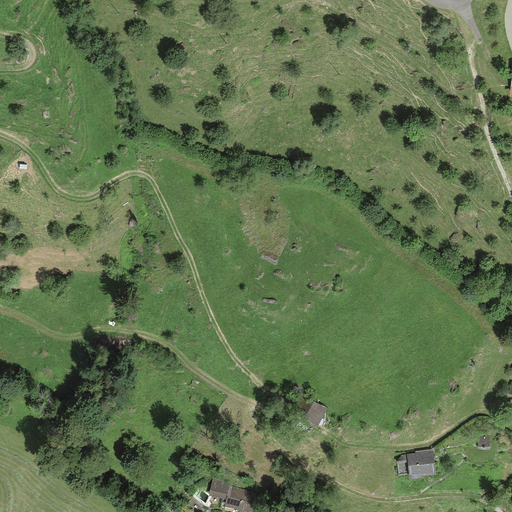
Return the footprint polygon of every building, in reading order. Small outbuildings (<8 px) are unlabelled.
[(511,67),(505,67),(502,97),(511,98),(511,67)] [(313,406),(297,396),(287,410),(304,421),(313,406)] [(433,451),(409,453),(412,473),(421,471),(421,470),(435,468),(433,451)] [(232,484),(216,480),(212,492),(228,496),(226,502),(251,508),(255,493),(231,487),(232,484)] [(183,509),(187,511),(200,511),(206,504),(194,494),(183,509)]
